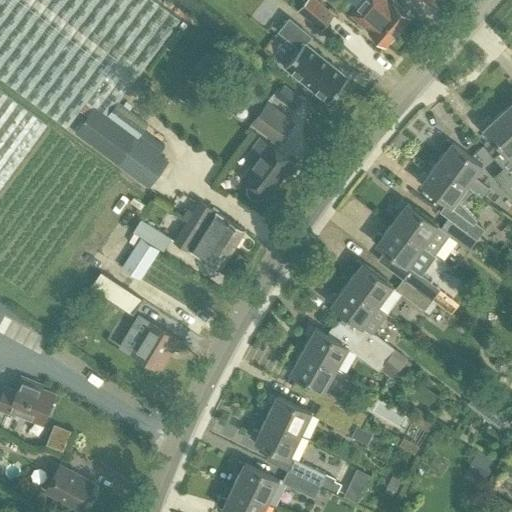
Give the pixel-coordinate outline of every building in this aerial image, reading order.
[(146,121),(118,100),(179,18),(155,0),(0,0),(0,75),(66,125),(79,109),(86,115),(75,130),(147,185),(167,159),(158,152),(136,136),(141,129),(146,121)] [(322,28),(334,13),(318,0),(305,0),(299,8),(322,28)] [(393,3),(392,4),(388,0),(361,0),(350,13),(370,30),(369,30),(386,45),(410,18),(393,3)] [(311,37),(289,19),(279,31),(300,48),(285,67),(328,101),(347,77),(305,43),(311,37)] [(299,97),(285,87),(277,97),(291,108),(299,97)] [(0,188),(47,125),(0,89),(0,188)] [(251,89),(245,105),(259,110),(265,95),(251,89)] [(511,102),(503,111),(511,120),(511,96),(511,102)] [(278,141),(293,121),(268,102),(253,122),(278,141)] [(511,120),(503,111),(492,121),(488,117),(482,123),(485,127),(484,128),(503,149),(494,157),(504,168),(511,177),(511,120)] [(164,145),(141,129),(136,136),(158,152),(164,145)] [(268,195),(293,162),(261,138),(247,155),(255,161),(243,177),(251,183),(249,186),(249,191),(251,195),(254,198),(259,198),(263,196),(265,194),(268,195)] [(452,142),(451,143),(447,140),(442,147),(446,150),(437,163),(473,190),(474,190),(482,196),(489,186),(475,176),(483,164),(452,142)] [(461,202),(473,190),(437,163),(428,175),(424,172),(419,179),(423,182),(422,183),(448,202),(441,212),(449,218),(477,239),(485,229),(476,222),(478,220),(461,202)] [(511,196),(511,177),(504,168),(494,177),(511,196)] [(233,249),(245,229),(199,200),(193,211),(188,208),(182,217),(187,220),(233,249)] [(407,202),(407,203),(403,200),(398,207),(402,210),(392,223),(423,246),(435,255),(450,235),(470,250),(477,239),(449,218),(442,228),(407,202)] [(171,238),(141,219),(133,232),(163,251),(171,238)] [(220,269),(233,249),(187,220),(174,240),(220,269)] [(408,266),(423,246),(392,223),(383,235),(379,232),(374,239),(378,242),(377,243),(387,251),(379,261),(404,279),(432,300),(441,289),(412,268),(411,269),(408,266)] [(140,238),(122,268),(140,279),(158,249),(140,238)] [(363,262),(362,263),(358,260),(353,267),(357,270),(347,283),(377,306),(393,285),(363,262)] [(133,314),(143,299),(101,272),(91,286),(133,314)] [(425,310),(432,300),(404,279),(396,289),(425,310)] [(387,314),(377,306),(347,283),(338,295),(334,292),(329,299),(333,302),(332,303),(345,313),(338,323),(377,352),(388,361),(392,356),(391,355),(395,349),(373,333),(387,314)] [(160,370),(179,339),(139,315),(130,330),(141,337),(131,352),(160,370)] [(337,368),(349,347),(380,370),(380,369),(381,370),(388,361),(377,352),(338,323),(328,334),(316,327),(315,328),(311,326),(307,333),(311,336),(303,350),(337,368)] [(324,391),(337,368),(303,350),(295,363),(291,361),(287,368),(291,371),(291,372),(324,391)] [(32,385),(33,382),(22,378),(17,391),(6,386),(0,401),(0,407),(15,414),(16,411),(43,422),(55,394),(32,385)] [(511,414),(479,390),(474,397),(490,409),(485,416),(502,429),(511,415),(511,414)] [(352,421),(359,410),(328,392),(322,403),(352,421)] [(277,394),(277,395),(272,393),(269,401),(273,403),(266,417),(301,434),(312,411),(277,394)] [(346,432),(352,421),(322,403),(315,415),(346,432)] [(416,414),(412,422),(427,431),(432,423),(416,414)] [(290,457),(301,434),(266,417),(259,431),(255,429),(251,437),(256,439),(255,440),(290,457)] [(48,443),(65,449),(73,428),(55,422),(48,443)] [(370,442),(375,431),(358,423),(353,434),(370,442)] [(419,446),(403,437),(399,445),(414,454),(419,446)] [(485,481),(496,460),(478,450),(467,471),(485,481)] [(320,486),(321,485),(337,493),(341,484),(334,481),(336,479),(326,474),(326,473),(294,458),(288,471),(320,486)] [(245,462),(244,463),(240,461),(236,469),(240,471),(234,485),(268,502),(279,478),(245,462)] [(79,508),(94,482),(61,464),(46,490),(79,508)] [(315,497),(320,486),(288,471),(283,481),(315,497)] [(402,480),(391,475),(386,486),(396,491),(402,480)] [(263,511),(268,502),(234,485),(227,499),(222,497),(219,505),(223,507),(223,508),(230,511),(263,511)] [(356,502),(361,493),(348,487),(343,496),(356,502)]
